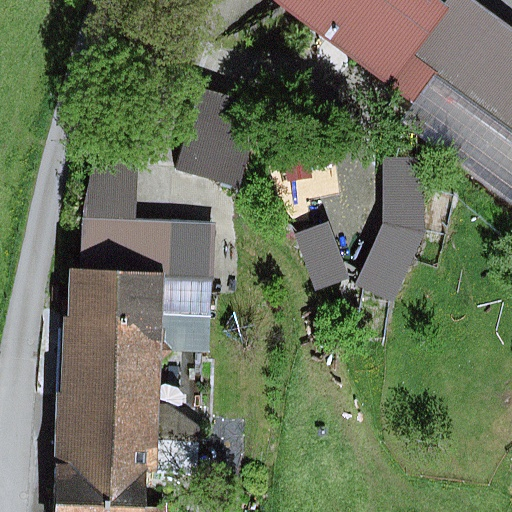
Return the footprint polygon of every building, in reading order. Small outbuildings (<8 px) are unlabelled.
[(511,34),(467,0),(437,0),(398,50),(511,138),(511,34)] [(201,90),(176,170),(240,190),(266,110),(201,90)] [(95,153),(82,219),(134,221),(138,154),(95,153)] [(385,226),(357,287),(394,302),(423,231),(420,156),(382,158),(385,226)] [(134,221),(82,219),(80,270),(71,269),(69,319),(64,318),(57,511),(163,511),(163,510),(148,510),(149,473),(196,475),(197,440),(159,438),(161,364),(174,351),(164,342),(167,281),(214,282),(216,224),(134,221)] [(327,223),(293,236),(314,291),(347,278),(327,223)] [(211,352),(214,282),(167,281),(164,342),(174,351),(211,352)] [(168,431),(207,431),(207,380),(169,380),(168,431)]
